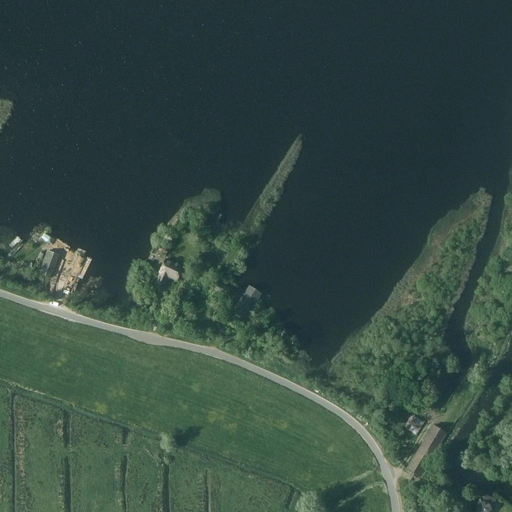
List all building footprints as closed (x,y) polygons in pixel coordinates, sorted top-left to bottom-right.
[(157,252),(164,255),(168,248),(161,244),(157,252)] [(47,251),(39,274),(50,278),(58,255),(47,251)] [(161,292),(168,278),(176,282),(184,268),(165,258),(158,272),(159,273),(152,287),(161,292)] [(213,290),(226,297),(230,289),(217,282),(213,290)] [(261,294),(249,287),(233,312),(244,320),(261,294)] [(433,425),(406,469),(408,470),(416,475),(420,478),(447,433),(433,425)] [(474,511),(490,511),(496,500),(487,496),(485,500),(483,499),(482,501),(479,500),(474,511)]
